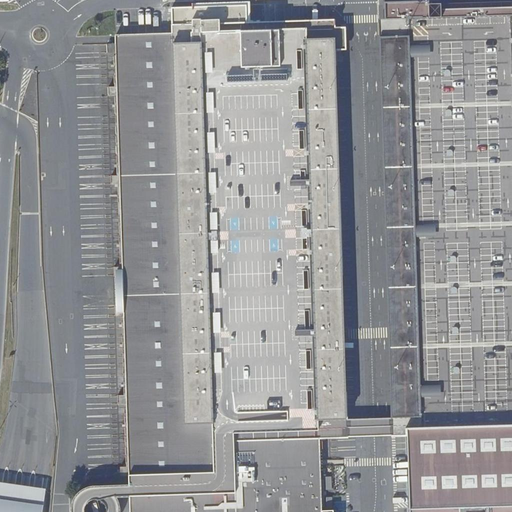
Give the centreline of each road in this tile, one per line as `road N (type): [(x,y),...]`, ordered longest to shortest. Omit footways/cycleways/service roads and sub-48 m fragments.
road 1 (unclassified): [(14,511),(32,354),(29,142),(9,119)]
road 2 (unclassified): [(9,119),(0,299)]
road 3 (unclassified): [(17,46),(37,59),(54,54),(64,41),(60,18),(30,8),(14,24),(15,43)]
